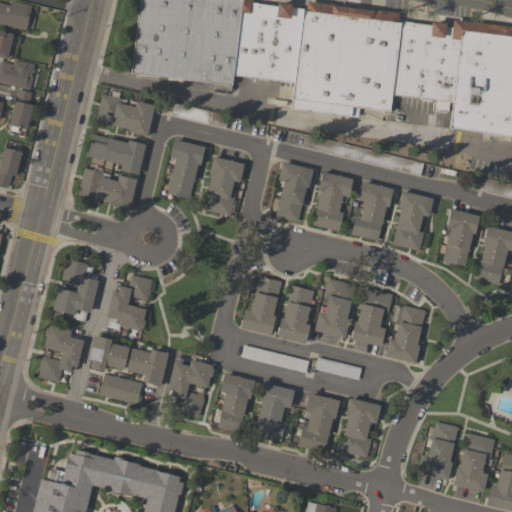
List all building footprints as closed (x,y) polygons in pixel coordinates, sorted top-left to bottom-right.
[(243,0),(243,2),(236,77),(234,86),(130,76),(137,0),(243,0)] [(25,29),(0,23),(0,3),(9,5),(10,1),(30,5),(25,29)] [(302,7),(295,83),(236,77),(243,2),(302,7)] [(401,17),(393,97),(391,116),(292,106),(295,83),(302,7),(401,17)] [(460,23),(452,102),(393,97),(401,17),(460,23)] [(511,134),(450,129),(452,102),(460,23),(511,27),(511,134)] [(0,29),(12,33),(7,58),(3,57),(2,61),(12,64),(13,59),(33,64),(32,69),(33,70),(28,90),(0,83),(0,29)] [(31,92),(28,103),(32,104),(27,128),(8,124),(14,100),(15,100),(17,89),(31,92)] [(94,121),(101,94),(110,96),(111,90),(118,92),(117,97),(120,98),(119,102),(134,106),(135,100),(154,104),(147,135),(128,131),(129,129),(94,121)] [(137,174),(119,170),(121,164),(112,162),(110,169),(103,167),(105,161),(102,160),(101,165),(89,162),(90,157),(86,156),(91,134),(127,142),(127,139),(145,143),(137,174)] [(189,199),(166,194),(175,158),(168,157),(173,139),(204,146),(199,164),(197,164),(189,199)] [(8,186),(0,184),(0,158),(3,146),(21,150),(15,175),(11,174),(8,186)] [(229,216),(203,210),(210,175),(208,174),(212,156),(243,163),(239,182),(233,180),(229,196),(233,196),(229,216)] [(297,222),(274,216),(276,209),(271,208),(273,198),(278,199),(283,180),(277,179),(281,161),(312,168),(308,185),(305,185),(297,222)] [(128,209),(111,205),(112,202),(77,193),(83,167),(93,170),(94,167),(101,168),(100,172),(102,172),(101,176),(116,180),(118,174),(136,179),(128,209)] [(338,231),(312,224),(320,190),(317,189),(321,171),(352,178),(347,196),(341,195),(338,210),(342,212),(338,231)] [(511,198),(511,185),(485,180),(482,192),(511,198)] [(392,188),(388,207),(385,206),(377,240),(350,234),(355,214),(360,215),(363,200),(357,199),(361,181),(392,188)] [(432,198),(427,216),(422,214),(418,230),(422,231),(418,250),(391,244),(399,209),(397,208),(401,190),(432,198)] [(449,208),(478,215),(474,233),(472,232),(464,266),(441,261),(443,253),(439,252),(441,245),(445,245),(449,227),(445,226),(449,208)] [(511,231),(511,250),(506,249),(498,284),(476,279),(484,243),(482,243),(486,225),(511,231)] [(84,322),(71,319),(73,313),(51,308),(57,286),(75,291),(77,283),(61,279),(66,258),(87,264),(84,276),(98,279),(90,312),(86,311),(84,322)] [(105,327),(108,316),(106,316),(112,289),(113,290),(114,285),(118,286),(118,284),(127,286),(130,274),(151,279),(148,290),(150,290),(148,297),(147,296),(146,300),(128,296),(127,304),(145,308),(143,319),(145,320),(143,327),(141,327),(140,330),(119,325),(118,330),(105,327)] [(239,326),(243,308),(249,310),(257,275),(280,281),(272,315),(274,316),(270,333),(239,326)] [(344,337),(313,330),(317,311),(323,312),(326,299),(322,298),(326,278),(352,284),(345,317),(348,318),(344,337)] [(290,285),(312,290),(304,323),(308,324),(304,342),(275,335),(280,317),(282,317),(290,285)] [(380,345),(349,338),(353,320),(356,321),(364,287),(390,293),(386,313),(382,312),(378,327),(384,328),(380,345)] [(424,310),(416,344),(418,344),(413,363),(383,356),(387,337),(393,339),(401,305),(424,310)] [(42,356),(59,360),(61,351),(43,347),(46,335),(44,335),(46,327),(47,328),(48,325),(70,330),(69,336),(83,339),(76,366),(74,366),(73,370),(70,369),(70,371),(61,369),(58,382),(37,377),(42,356)] [(87,367),(89,361),(87,361),(94,334),(111,339),(110,342),(128,347),(123,369),(104,364),(103,371),(87,367)] [(239,357),(304,374),(307,362),(242,345),(239,357)] [(126,369),(131,347),(149,351),(150,348),(167,352),(160,386),(151,384),(152,382),(143,380),(144,374),(126,369)] [(357,380),(360,368),(316,358),(313,370),(357,380)] [(175,362),(188,365),(190,359),(212,364),(211,368),(213,368),(211,376),(209,376),(207,387),(188,382),(186,391),(203,395),(202,399),(203,399),(201,406),(200,406),(198,416),(177,411),(180,398),(172,396),(172,395),(168,394),(170,388),(168,388),(175,362)] [(136,404),(98,394),(103,373),(141,383),(136,404)] [(216,427),(225,392),(219,390),(223,373),(254,380),(249,398),(247,397),(238,433),(216,427)] [(293,390),(288,407),(283,406),(280,416),(283,417),(282,422),(283,423),(279,442),(252,435),(261,401),(258,400),(263,382),(293,390)] [(307,393),(338,400),(334,418),(331,417),(323,452),(296,446),(302,420),(307,421),(309,412),(303,411),(307,393)] [(348,397),(379,404),(375,423),(369,421),(365,436),(370,437),(365,458),(338,451),(346,416),(344,416),(348,397)] [(416,473),(420,454),(426,455),(434,421),(457,426),(449,461),(451,461),(446,480),(416,473)] [(493,439),(488,458),(484,457),(480,472),(486,473),(482,491),(452,484),(456,466),(459,466),(466,432),(493,439)] [(32,511),(39,479),(47,481),(50,468),(63,471),(67,452),(73,453),(75,449),(89,452),(88,453),(112,459),(113,456),(123,458),(123,460),(138,463),(138,466),(179,475),(178,481),(182,482),(179,494),(177,493),(173,511),(32,511)] [(511,510),(484,503),(489,485),(495,486),(503,452),(511,454),(511,510)] [(303,511),(306,502),(314,504),(315,503),(335,507),(334,511),(303,511)]
